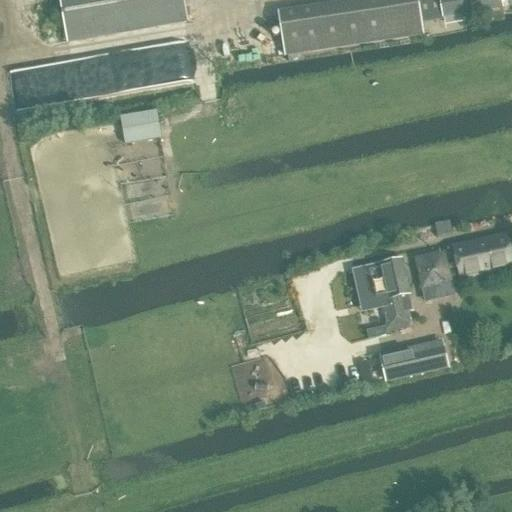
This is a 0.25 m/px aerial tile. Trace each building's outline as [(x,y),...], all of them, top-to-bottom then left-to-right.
[(187,23),(183,0),(60,0),(68,44),(187,23)] [(428,0),(418,2),(422,24),(457,18),(456,15),(503,7),(501,0),(428,0)] [(124,146),(162,139),(157,111),(119,117),(124,146)] [(452,230),(451,228),(450,221),(434,225),(435,226),(435,227),(435,229),(437,238),(453,235),(452,230)] [(416,260),(422,289),(452,283),(451,277),(459,275),(460,280),(511,268),(511,260),(506,236),(453,248),(454,254),(446,255),(446,253),(416,260)] [(403,261),(361,270),(353,272),(361,307),(369,305),(373,304),(374,311),(384,309),(390,333),(410,328),(403,297),(411,296),(403,261)] [(407,356),(382,362),(386,381),(446,368),(440,342),(406,350),(407,356)]
